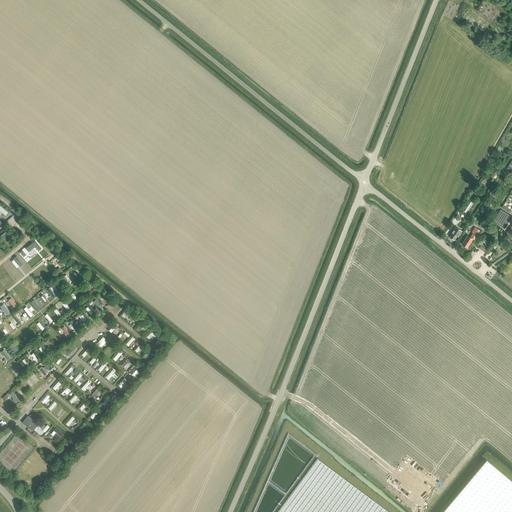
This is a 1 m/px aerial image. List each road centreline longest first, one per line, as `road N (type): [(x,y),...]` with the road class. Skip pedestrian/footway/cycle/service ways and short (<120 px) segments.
road 1 (unclassified): [(230,511),(364,182)]
road 2 (unclassified): [(364,182),(138,0)]
road 3 (unclassified): [(364,182),(437,0)]
road 4 (unclassified): [(511,301),(364,182)]
